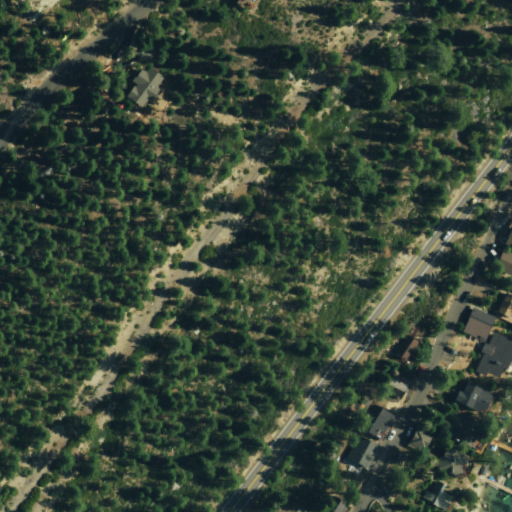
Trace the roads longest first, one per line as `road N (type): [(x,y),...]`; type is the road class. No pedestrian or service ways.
road 1 (track): [(8,511),(334,63),(397,0)]
road 2 (primary): [(225,511),(511,141)]
road 3 (residential): [(511,189),(356,511)]
road 4 (residential): [(0,120),(135,0)]
